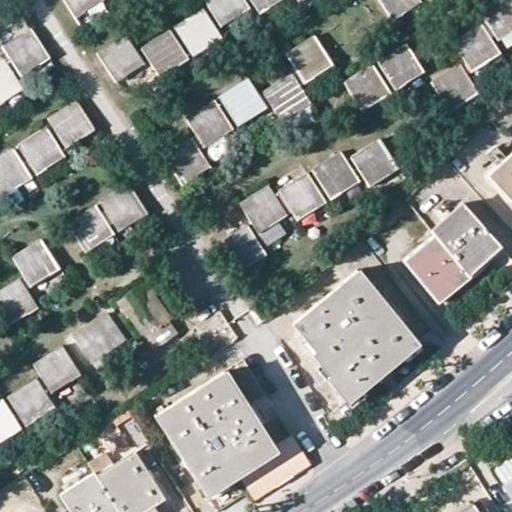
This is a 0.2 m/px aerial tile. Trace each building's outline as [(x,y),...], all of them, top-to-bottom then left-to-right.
[(62,0),(74,18),(102,0),(101,0),(62,0)] [(247,9),(241,0),(203,0),(220,26),(247,9)] [(278,0),(250,0),(259,13),(278,0)] [(419,2),(418,0),(379,0),(392,19),(419,2)] [(511,29),(511,3),(510,0),(495,0),(478,10),(497,39),(511,29)] [(219,38),(200,10),(173,28),(191,55),(219,38)] [(471,71),(499,53),(481,24),(453,42),(471,71)] [(2,47),(20,76),(47,58),(29,30),(2,47)] [(158,76),(185,59),(167,31),(140,48),(158,76)] [(142,64),(124,36),(96,55),(114,82),(142,64)] [(303,84),(331,65),(313,36),(285,54),(303,84)] [(395,90),(423,72),(405,44),(376,62),(395,90)] [(3,62),(0,63),(0,103),(21,90),(3,62)] [(389,93),(372,65),(344,83),(362,111),(389,93)] [(450,110),(477,93),(459,65),(431,82),(450,110)] [(309,104),(291,75),(262,93),(281,121),(309,104)] [(265,108),(246,79),(219,97),(237,126),(265,108)] [(231,129),(214,101),(185,119),(203,146),(231,129)] [(65,148),(92,130),(74,102),(47,119),(65,148)] [(44,129),(17,146),(35,175),(63,158),(44,129)] [(209,167),(191,138),(163,157),(181,184),(209,167)] [(397,169),(378,140),(350,157),(369,187),(397,169)] [(0,157),(0,194),(1,196),(30,179),(11,151),(0,157)] [(357,182),(339,153),(312,171),(330,199),(357,182)] [(511,201),(511,200),(511,154),(489,176),(511,201)] [(324,202),(306,174),(279,192),(297,220),(324,202)] [(11,193),(21,209),(40,197),(30,182),(11,193)] [(117,232),(145,215),(127,185),(99,203),(117,232)] [(286,215),(267,186),(240,204),(258,233),(286,215)] [(475,265),(496,248),(461,205),(429,232),(432,236),(464,274),(475,265)] [(66,224),(85,253),(112,235),(93,207),(66,224)] [(264,255),(246,227),(219,245),(237,272),(264,255)] [(468,278),(464,274),(432,236),(401,261),(436,303),(452,291),(468,278)] [(31,286),(57,269),(39,240),(11,257),(31,286)] [(502,254),(496,248),(475,265),(464,274),(468,278),(469,280),(502,254)] [(414,344),(355,272),(292,324),(315,351),(312,354),(329,375),(326,379),(345,400),(366,383),(414,344)] [(17,280),(0,291),(0,313),(8,325),(35,309),(17,280)] [(148,293),(125,308),(144,336),(167,321),(148,293)] [(193,329),(209,353),(233,337),(216,312),(193,329)] [(121,341),(102,314),(72,336),(91,362),(121,341)] [(32,365),(50,392),(78,375),(60,348),(32,365)] [(222,373),(154,417),(204,495),(235,476),(247,494),(304,457),(290,436),(271,448),(222,373)] [(7,398),(25,426),(52,409),(35,381),(7,398)] [(0,402),(0,441),(20,430),(1,402),(0,402)] [(111,468),(96,477),(118,511),(153,511),(150,506),(160,499),(132,454),(111,468)] [(88,465),(96,477),(111,468),(103,455),(88,465)] [(511,455),(509,458),(491,469),(511,501),(511,455)] [(118,511),(96,477),(93,472),(59,495),(69,511),(118,511)]
